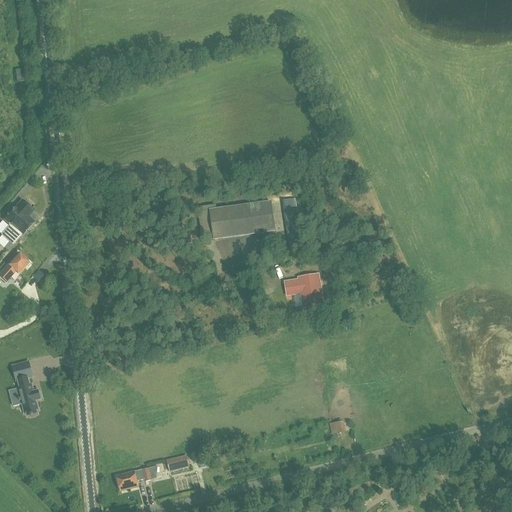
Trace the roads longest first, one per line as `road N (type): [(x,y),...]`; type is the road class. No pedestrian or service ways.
road 1 (unclassified): [(92,511),(42,0)]
road 2 (unclassified): [(511,422),(150,511)]
